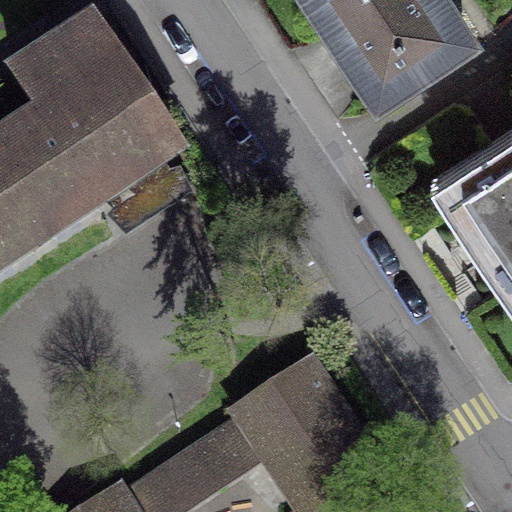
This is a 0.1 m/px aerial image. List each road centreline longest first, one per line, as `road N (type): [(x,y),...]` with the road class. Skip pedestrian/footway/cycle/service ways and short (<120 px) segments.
road 1 (residential): [(302,179),(501,480)]
road 2 (residential): [(511,38),(302,179)]
road 3 (residential): [(184,0),(302,179)]
